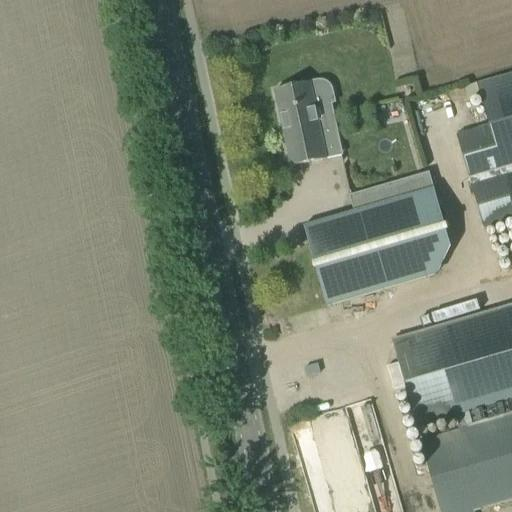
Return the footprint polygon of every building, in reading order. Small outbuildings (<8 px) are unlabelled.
[(511,221),(511,74),(476,85),(489,127),(456,136),(483,230),(511,221)] [(278,91),(274,92),(291,168),(326,160),(341,157),(334,123),(330,104),(334,104),(331,91),(331,90),(330,89),(330,88),(329,87),(329,86),(328,85),(327,85),(326,84),(325,84),(325,83),(324,83),(323,83),(322,82),(321,82),(320,82),(319,82),(318,82),(293,87),(290,85),(280,88),(278,91)] [(450,246),(429,174),(348,197),(353,213),(303,227),(326,308),(435,276),(450,246)] [(456,420),(459,431),(511,416),(511,308),(392,343),(417,431),(456,420)] [(472,511),(473,511),(511,499),(511,416),(459,431),(421,442),(440,511),(472,511)]
